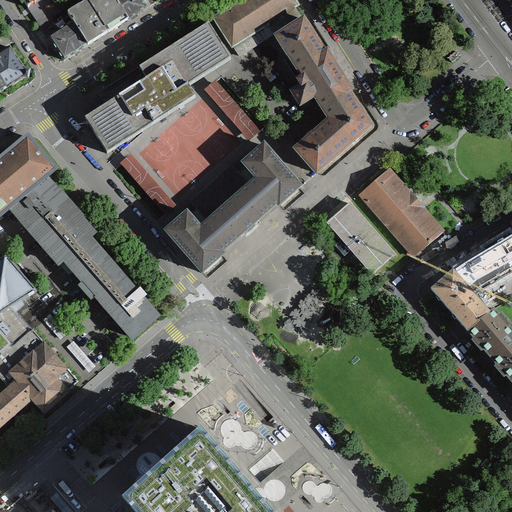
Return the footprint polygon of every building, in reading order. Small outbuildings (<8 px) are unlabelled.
[(45,31),(64,60),(88,45),(73,22),(67,26),(63,19),(55,24),(51,17),(65,8),(59,0),(38,0),(28,7),(44,32),(45,31)] [(89,0),(88,1),(108,32),(128,20),(115,0),(89,0)] [(151,5),(147,0),(115,0),(128,20),(151,5)] [(314,38),(315,38),(303,20),(302,21),(294,8),(298,5),(294,0),(242,0),(214,18),(232,47),(269,23),(277,36),(276,37),(288,55),(303,78),(298,81),(301,86),(291,92),(300,106),(315,97),(330,120),(312,136),(311,135),(295,149),(316,173),(318,172),(318,171),(333,158),(334,158),(354,141),(353,140),(369,127),(371,126),(360,108),(359,108),(349,92),(351,91),(339,71),(327,52),(324,54),(314,38)] [(88,45),(108,32),(88,1),(80,6),(81,8),(69,16),(73,22),(88,45)] [(128,80),(133,88),(85,119),(95,135),(107,153),(196,97),(188,86),(231,59),(209,25),(139,69),(142,72),(133,77),(128,80)] [(10,47),(0,53),(0,76),(7,88),(28,74),(10,47)] [(461,55),(457,50),(449,57),(453,62),(461,55)] [(213,84),(214,84),(213,83),(212,84),(212,83),(207,87),(252,140),(257,135),(257,134),(257,133),(256,134),(248,124),(248,123),(247,123),(213,84)] [(0,159),(0,215),(10,208),(46,178),(55,170),(27,137),(0,159)] [(280,205),(301,187),(264,145),(244,163),(241,160),(232,167),(231,166),(191,201),(192,203),(183,210),(186,214),(166,231),(179,246),(179,247),(182,251),(189,258),(202,273),(223,255),(221,252),(245,232),(246,234),(249,231),(247,230),(252,226),(253,228),(256,225),(254,224),(278,203),(280,205)] [(134,156),(131,153),(123,161),(123,162),(123,163),(124,162),(132,171),(131,172),(132,173),(133,172),(141,181),(140,182),(141,183),(141,182),(150,191),(149,192),(149,193),(150,192),(158,202),(158,203),(159,202),(167,212),(166,212),(167,213),(168,212),(168,213),(177,205),(173,200),(170,202),(162,201),(132,167),(133,156),(134,156)] [(390,169),(360,195),(414,257),(444,231),(417,200),(390,169)] [(398,254),(352,201),(328,222),(374,275),(398,254)] [(511,235),(499,243),(464,264),(481,292),(511,273),(511,235)] [(56,354),(55,355),(51,350),(52,349),(51,348),(50,349),(33,329),(31,331),(15,313),(24,304),(22,301),(6,253),(0,257),(0,427),(32,400),(44,413),(54,404),(69,392),(68,390),(78,381),(56,356),(57,355),(56,354)] [(452,271),(430,291),(447,311),(466,333),(468,332),(489,314),(475,297),(481,292),(464,264),(453,272),(452,271)] [(476,340),(474,342),(477,346),(481,350),(483,348),(499,366),(497,368),(503,376),(505,374),(511,381),(511,336),(505,328),(507,325),(500,318),(498,320),(491,312),(489,314),(468,332),(476,340)] [(246,481),(200,428),(122,497),(135,511),(273,511),(259,495),(246,481)]
